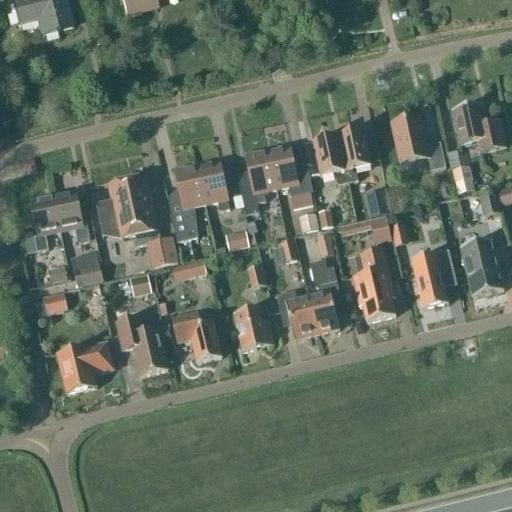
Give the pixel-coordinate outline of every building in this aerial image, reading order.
[(24,0),(12,3),(18,29),(38,24),(42,39),(71,31),(63,0),(24,0)] [(121,0),(127,20),(157,12),(153,0),(121,0)] [(453,114),(460,149),(478,145),(480,157),(506,151),(501,125),(486,128),(482,107),(453,114)] [(421,121),(391,127),(399,162),(400,168),(428,162),(431,175),(446,171),(440,146),(427,149),(421,121)] [(364,133),(338,139),(348,186),(359,184),(357,176),(353,176),(352,173),(371,169),(364,133)] [(320,179),(336,176),(338,175),(339,179),(337,180),(339,189),(348,186),(338,139),(313,145),(320,179)] [(290,149),(268,154),(276,194),(289,191),(291,200),(313,195),(308,171),(295,173),(290,149)] [(246,159),(251,183),(239,186),(242,199),(244,211),(246,219),(259,216),(257,208),(266,206),(264,196),(276,194),(268,154),(246,159)] [(220,165),(197,170),(206,209),(218,206),(220,216),(230,213),(220,165)] [(168,201),(167,201),(177,246),(197,242),(194,212),(206,209),(197,170),(175,174),(179,190),(181,202),(169,205),(168,201)] [(475,195),(470,170),(452,174),(457,198),(475,195)] [(111,200),(95,203),(101,232),(117,229),(118,234),(124,232),(125,240),(136,238),(139,250),(147,248),(151,248),(156,270),(179,265),(174,242),(161,244),(160,245),(150,198),(145,200),(142,182),(108,188),(111,200)] [(452,200),(449,186),(440,187),(443,202),(452,200)] [(391,217),(385,192),(364,197),(369,222),(391,217)] [(511,199),(511,193),(499,196),(502,208),(511,205),(511,199)] [(496,194),(480,198),(485,221),(501,218),(496,194)] [(76,196),(53,200),(60,235),(75,232),(78,247),(90,245),(87,229),(83,230),(76,196)] [(242,199),(233,201),(236,213),(244,211),(242,199)] [(60,235),(53,200),(31,205),(38,239),(34,240),(37,256),(49,254),(46,238),(60,235)] [(330,216),(320,218),(323,232),(333,230),(330,216)] [(303,220),(307,236),(319,233),(315,217),(303,220)] [(386,221),(339,232),(341,240),(373,233),(376,248),(391,245),(386,221)] [(255,225),(247,227),(249,237),(254,236),(257,236),(255,225)] [(404,229),(391,232),(393,243),(406,240),(404,229)] [(250,252),(246,235),(225,240),(229,256),(250,252)] [(329,238),(316,241),(318,248),(321,247),(325,261),(335,258),(329,238)] [(506,239),(499,241),(500,248),(507,247),(506,239)] [(283,258),(285,267),(297,264),(292,244),(280,247),(281,251),(283,258)] [(492,244),(461,251),(473,302),(504,294),(492,244)] [(281,251),(274,253),(276,260),(283,258),(281,251)] [(360,311),(363,310),(367,327),(396,320),(390,293),(393,292),(383,252),(360,258),(365,278),(353,281),(360,311)] [(437,258),(412,264),(415,279),(423,313),(449,307),(443,282),(455,280),(449,255),(437,258)] [(207,278),(203,264),(183,270),(186,283),(207,278)] [(316,298),(308,300),(317,339),(340,333),(336,319),(333,305),(341,303),(333,271),(326,272),(324,264),(309,268),(316,298)] [(262,270),(250,273),(248,273),(253,292),(267,289),(262,270)] [(66,272),(49,275),(51,286),(68,283),(66,272)] [(99,272),(80,277),(82,289),(102,284),(99,272)] [(148,279),(129,283),(133,297),(151,292),(148,279)] [(295,295),(276,300),(280,317),(288,315),(295,344),(317,339),(308,300),(297,303),(295,295)] [(44,302),(48,318),(67,313),(64,298),(44,302)] [(258,312),(234,318),(243,356),(274,349),(268,324),(261,325),(258,312)] [(177,347),(191,343),(197,367),(222,361),(214,326),(200,329),(197,317),(172,323),(177,347)] [(123,355),(134,352),(141,381),(168,374),(158,333),(145,336),(142,321),(116,327),(123,355)] [(57,357),(67,398),(97,391),(94,378),(114,374),(107,347),(87,352),(87,350),(57,357)]
